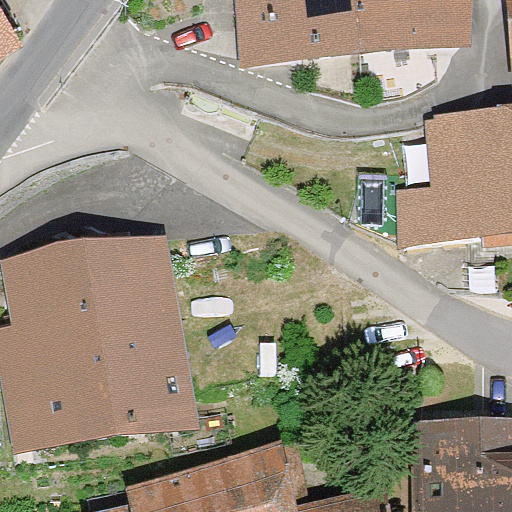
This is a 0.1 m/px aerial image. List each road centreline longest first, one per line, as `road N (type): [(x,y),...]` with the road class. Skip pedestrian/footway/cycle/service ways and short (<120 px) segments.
road 1 (residential): [(511,355),(489,333),(215,165)]
road 2 (residential): [(215,165),(166,194),(22,223),(0,235)]
road 3 (residential): [(215,165),(35,55)]
